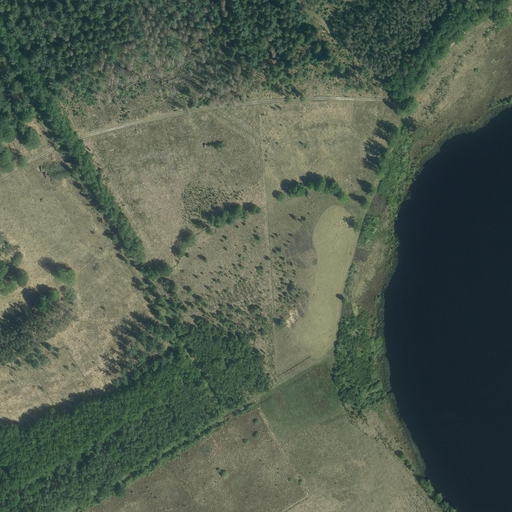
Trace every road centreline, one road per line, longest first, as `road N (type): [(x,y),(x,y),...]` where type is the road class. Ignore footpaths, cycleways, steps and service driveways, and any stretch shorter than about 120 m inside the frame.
road 1 (track): [(63,511),(327,352),(351,247),(406,101)]
road 2 (track): [(226,413),(0,48)]
road 3 (track): [(0,178),(60,144),(188,111),(318,98),(406,101)]
road 4 (track): [(406,101),(450,45),(511,0)]
road 5 (track): [(399,99),(298,0)]
